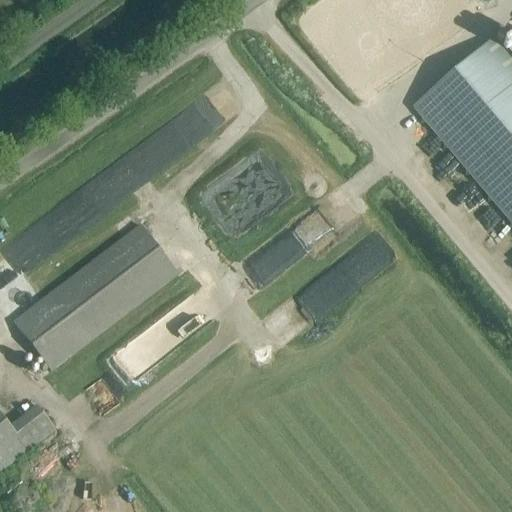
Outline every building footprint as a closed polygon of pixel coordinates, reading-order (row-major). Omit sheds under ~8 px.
[(511,60),(494,40),(412,110),(511,227),(511,60)] [(84,200),(25,235),(39,258),(98,224),(84,200)] [(50,374),(177,277),(140,228),(13,325),(50,374)] [(131,387),(185,349),(166,322),(112,360),(131,387)] [(9,430),(0,418),(0,474),(55,432),(36,409),(9,430)]
